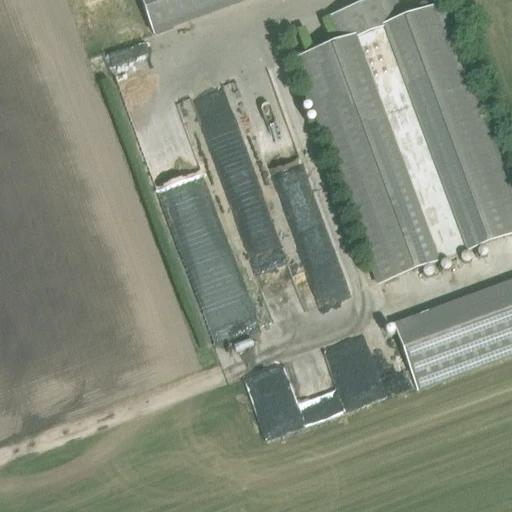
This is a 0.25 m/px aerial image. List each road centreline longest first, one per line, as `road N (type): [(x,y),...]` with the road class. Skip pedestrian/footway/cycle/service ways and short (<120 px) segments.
road 1 (unknown): [(0,456),(511,255)]
road 2 (unknown): [(171,48),(306,0)]
